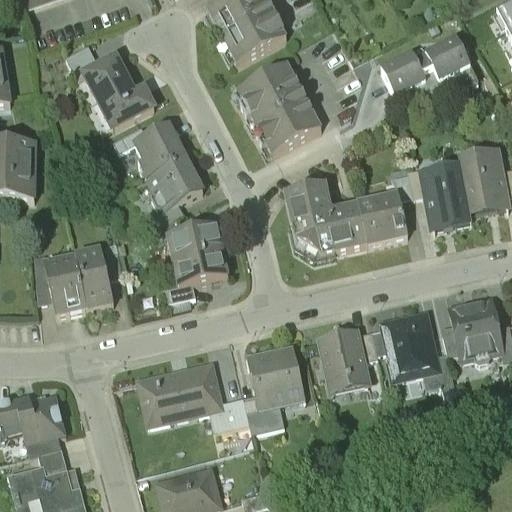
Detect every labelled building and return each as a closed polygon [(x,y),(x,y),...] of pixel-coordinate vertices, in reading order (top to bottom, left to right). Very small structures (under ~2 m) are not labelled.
[(17,0),(21,14),(60,0),(17,0)] [(286,46),(261,0),(238,0),(207,17),(237,72),(286,46)] [(511,11),(496,20),(511,49),(511,11)] [(411,63),(381,78),(394,105),(409,98),(412,104),(437,98),(434,92),(448,85),(453,95),(478,90),(456,47),(425,62),(421,54),(410,60),(411,63)] [(87,53),(65,65),(77,87),(84,84),(83,82),(98,74),(87,53)] [(2,57),(0,57),(0,114),(10,113),(2,57)] [(98,74),(83,82),(84,84),(112,137),(154,115),(144,96),(134,101),(115,65),(98,74)] [(286,74),(238,100),(243,110),(240,112),(248,126),(251,124),(258,138),(255,140),(263,154),(266,152),(272,162),(320,136),(286,74)] [(36,100),(13,105),(19,128),(41,123),(36,100)] [(41,123),(19,128),(21,140),(21,150),(35,151),(35,152),(44,152),(44,137),(41,123)] [(147,146),(135,153),(143,169),(138,172),(146,188),(147,187),(185,167),(169,135),(147,146)] [(141,136),(113,150),(119,161),(134,153),(135,153),(147,146),(141,136)] [(35,151),(0,149),(0,205),(34,207),(35,151)] [(497,163),(458,170),(460,178),(469,222),(507,214),(505,204),(500,179),(497,163)] [(185,167),(147,187),(154,201),(151,202),(150,205),(156,216),(160,217),(162,216),(163,218),(164,220),(179,212),(202,199),(185,167)] [(421,177),(407,181),(408,184),(413,207),(426,204),(422,186),(422,185),(421,177)] [(511,177),(500,179),(505,204),(511,202),(511,177)] [(422,185),(422,186),(426,204),(432,237),(471,229),(469,222),(460,178),(422,185)] [(408,184),(393,187),(397,205),(398,204),(398,205),(399,210),(413,207),(408,184)] [(357,214),(335,219),(329,215),(324,193),(285,202),(296,247),(321,263),(366,253),(357,214)] [(397,205),(357,214),(366,253),(407,243),(406,238),(399,210),(398,205),(397,205)] [(179,212),(164,220),(163,218),(150,225),(154,235),(166,233),(177,227),(184,223),(179,212)] [(154,235),(151,236),(154,248),(167,245),(167,244),(181,241),(177,227),(166,233),(154,235)] [(181,241),(167,244),(167,245),(173,270),(222,259),(216,233),(181,241)] [(101,258),(75,264),(75,267),(87,316),(113,310),(108,287),(103,264),(101,258)] [(222,259),(173,270),(179,295),(228,284),(222,259)] [(117,261),(103,264),(108,287),(122,283),(117,261)] [(44,262),(33,265),(36,292),(48,289),(49,289),(46,274),(47,273),(44,262)] [(47,273),(46,274),(49,289),(48,289),(56,323),(87,316),(75,267),(47,273)] [(491,307),(477,310),(476,311),(475,313),(476,315),(466,317),(465,314),(463,313),(448,316),(453,338),(458,361),(460,367),(473,364),(474,368),(479,371),(487,369),(490,364),(489,361),(500,358),(502,358),(497,334),(493,332),(495,327),(493,321),(490,319),(493,315),(491,307)] [(425,322),(382,331),(395,385),(437,376),(434,362),(425,322)] [(511,347),(509,332),(497,334),(502,358),(500,358),(503,370),(511,367),(511,347)] [(371,338),(356,341),(358,350),(357,350),(361,368),(362,368),(377,364),(371,338)] [(453,338),(441,341),(446,360),(447,364),(458,361),(453,338)] [(356,341),(341,345),(340,340),(329,343),(330,347),(320,349),(330,390),(349,385),(351,393),(365,390),(367,390),(362,368),(361,368),(357,350),(358,350),(356,341)] [(294,352),(246,363),(255,403),(263,437),(284,432),(279,409),(305,403),(294,352)] [(446,360),(434,362),(437,376),(444,405),(456,403),(447,364),(446,360)] [(190,375),(156,383),(157,387),(139,391),(149,432),(169,427),(166,416),(197,409),(199,419),(210,417),(221,414),(220,410),(211,374),(191,378),(190,375)] [(56,404),(31,411),(29,403),(0,410),(0,431),(1,435),(0,435),(0,441),(2,448),(5,447),(4,441),(34,433),(38,448),(39,450),(59,444),(66,443),(56,404)] [(255,403),(243,406),(249,431),(250,439),(263,437),(255,403)] [(243,405),(220,410),(221,414),(210,417),(215,438),(249,431),(243,406),(243,405)] [(59,444),(39,450),(38,448),(28,451),(31,465),(39,463),(62,457),(59,444)] [(62,457),(39,463),(43,476),(46,476),(48,484),(68,478),(62,457)] [(68,478),(48,484),(46,476),(43,476),(37,478),(37,477),(11,484),(18,511),(24,511),(44,507),(45,511),(84,511),(80,496),(73,498),(68,478)] [(219,511),(211,478),(159,491),(163,511),(219,511)] [(266,498),(241,505),(242,511),(263,511),(269,511),(266,498)]
